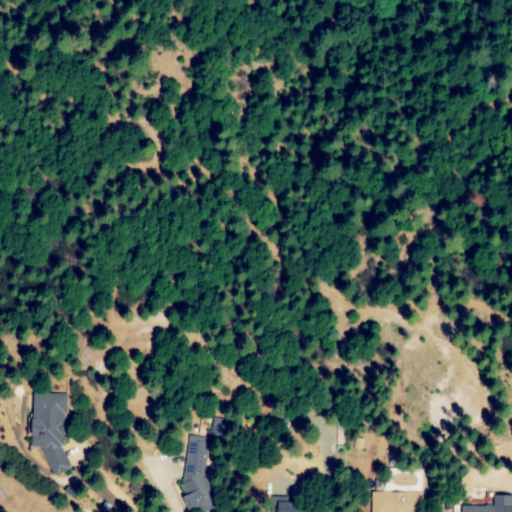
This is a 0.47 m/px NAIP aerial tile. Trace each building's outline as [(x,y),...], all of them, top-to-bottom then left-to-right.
[(64,393),(29,392),(27,446),(37,446),(49,474),(53,474),(68,467),(62,452),(64,393)] [(209,437),(186,434),(178,506),(201,509),(209,437)] [(368,511),(422,511),(423,491),(368,490),(368,511)] [(510,511),(510,494),(490,494),(490,504),(458,504),(457,511),(510,511)] [(300,511),(301,502),(284,501),(285,495),(270,495),(268,511),(300,511)]
